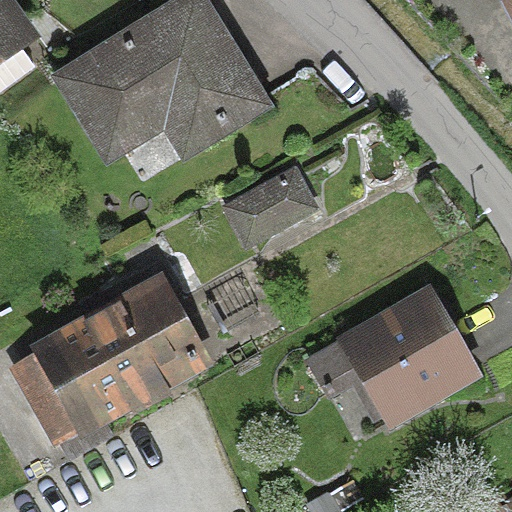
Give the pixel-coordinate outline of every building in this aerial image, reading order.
[(6,0),(0,0),(0,65),(36,38),(6,0)] [(274,114),(203,0),(185,0),(43,87),(97,174),(157,137),(179,172),(274,114)] [(511,0),(489,0),(511,46),(511,0)] [(212,208),(236,262),(314,228),(290,174),(212,208)] [(0,358),(0,376),(52,468),(207,382),(148,277),(0,358)] [(291,358),(315,401),(347,383),(377,438),(480,382),(427,285),(291,358)]
